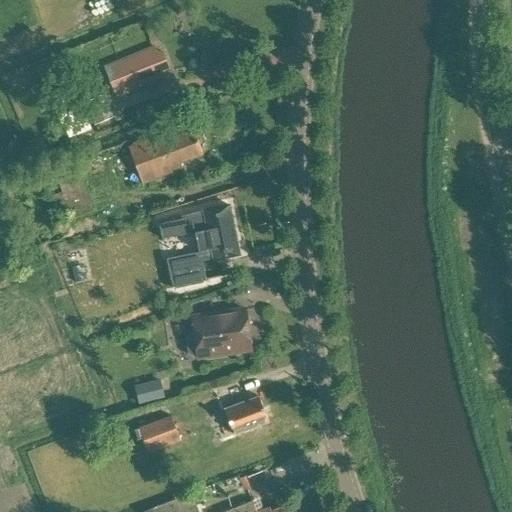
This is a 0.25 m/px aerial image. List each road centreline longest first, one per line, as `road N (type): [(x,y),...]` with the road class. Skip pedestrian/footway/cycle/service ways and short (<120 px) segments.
road 1 (tertiary): [(357,511),(328,420),(304,283),(297,157),(310,0)]
road 2 (tertiary): [(511,215),(486,74),(482,0)]
